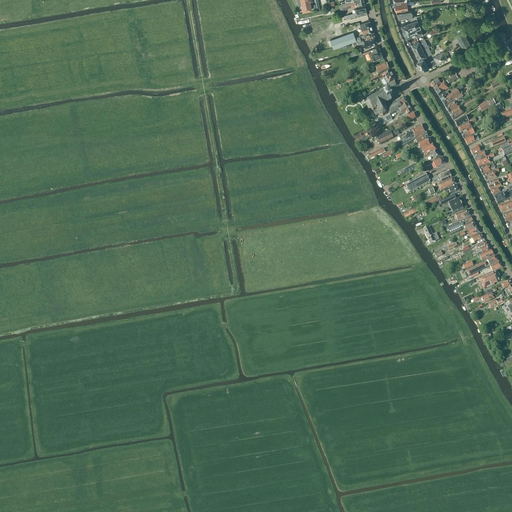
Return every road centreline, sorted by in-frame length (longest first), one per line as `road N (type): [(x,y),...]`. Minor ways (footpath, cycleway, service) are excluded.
road 1 (residential): [(402,88),(511,279)]
road 2 (residential): [(511,238),(422,79)]
